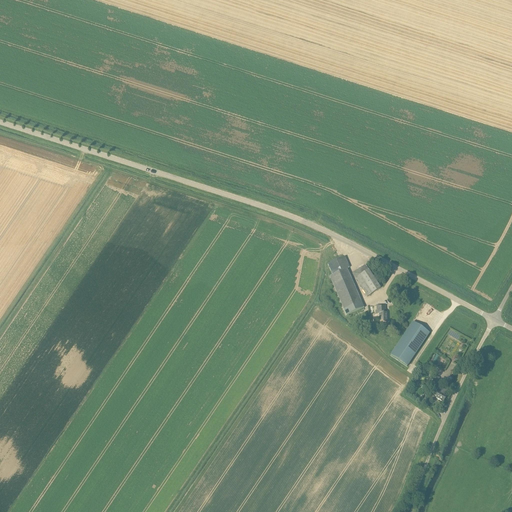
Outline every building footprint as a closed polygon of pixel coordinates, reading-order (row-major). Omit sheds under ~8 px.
[(330,277),(344,310),(346,316),(364,308),(347,269),(349,268),(344,257),(328,264),(333,276),(330,277)] [(380,288),(365,265),(352,274),(367,297),(380,288)] [(387,323),(386,313),(385,313),(385,305),(377,305),(377,314),(379,314),(379,323),(387,323)] [(407,367),(429,334),(413,322),(390,356),(407,367)] [(426,388),(433,392),(436,387),(435,387),(437,382),(429,378),(426,382),(428,383),(426,388)] [(439,393),(438,393),(437,393),(436,396),(437,396),(436,398),(443,402),(446,396),(443,395),(445,392),(442,390),(441,394),(439,393)]
